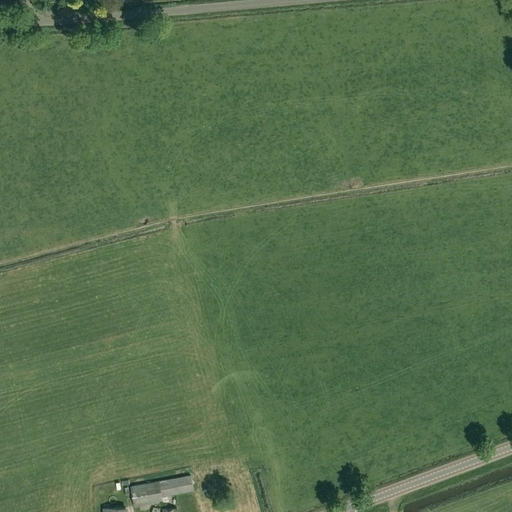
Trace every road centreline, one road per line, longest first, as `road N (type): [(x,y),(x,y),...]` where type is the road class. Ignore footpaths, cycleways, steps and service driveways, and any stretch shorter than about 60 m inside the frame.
road 1 (track): [(0,262),(148,223),(511,165)]
road 2 (unclassified): [(0,22),(317,0)]
road 3 (tertiary): [(338,511),(511,447)]
